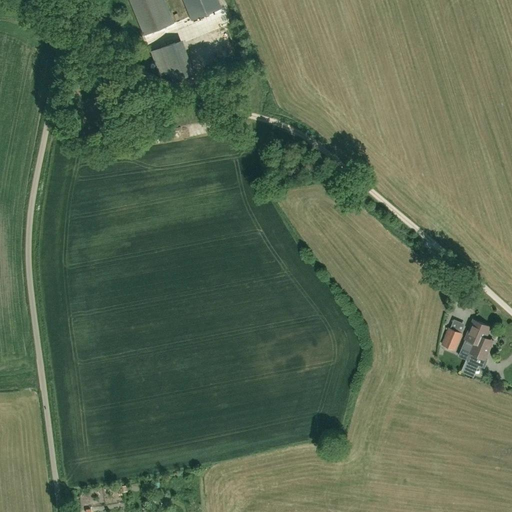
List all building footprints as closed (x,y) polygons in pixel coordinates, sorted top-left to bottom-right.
[(128,0),(143,35),(173,23),(163,0),(182,0),(191,20),(220,8),(217,0),(128,0)] [(157,44),(164,70),(189,63),(181,37),(157,44)] [(469,352),(473,342),(477,334),(486,337),(490,327),(473,319),(464,338),(465,339),(461,349),(469,352)] [(461,333),(459,332),(449,327),(441,344),(454,350),(461,333)] [(469,352),(466,360),(473,363),(477,356),(484,359),(491,345),(493,341),(485,338),(486,337),(477,334),(473,342),(469,352)] [(124,497),(107,500),(108,506),(125,503),(124,497)]
